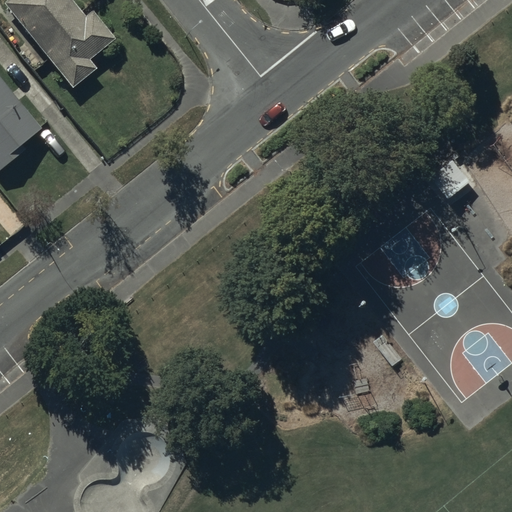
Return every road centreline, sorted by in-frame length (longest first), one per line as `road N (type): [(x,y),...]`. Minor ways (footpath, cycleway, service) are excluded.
road 1 (tertiary): [(0,324),(279,94)]
road 2 (tertiary): [(279,94),(396,0)]
road 3 (residential): [(279,94),(202,0)]
